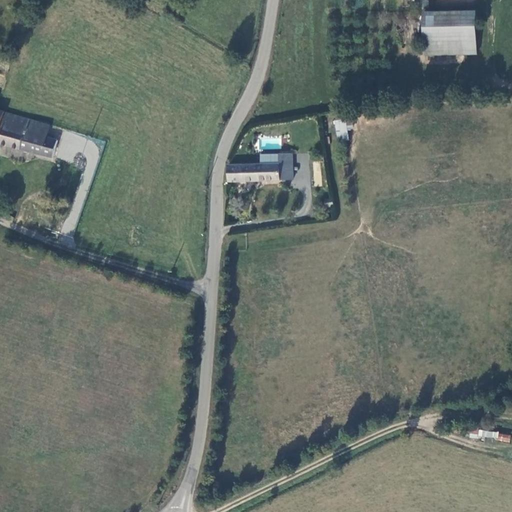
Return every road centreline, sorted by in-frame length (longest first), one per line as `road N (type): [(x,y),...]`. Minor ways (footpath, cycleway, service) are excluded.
road 1 (track): [(218,511),(409,422),(511,416)]
road 2 (tertiary): [(273,0),(264,57),(217,166),(209,292)]
road 3 (tertiary): [(209,292),(200,439),(179,511)]
road 4 (unclassified): [(0,222),(209,292)]
